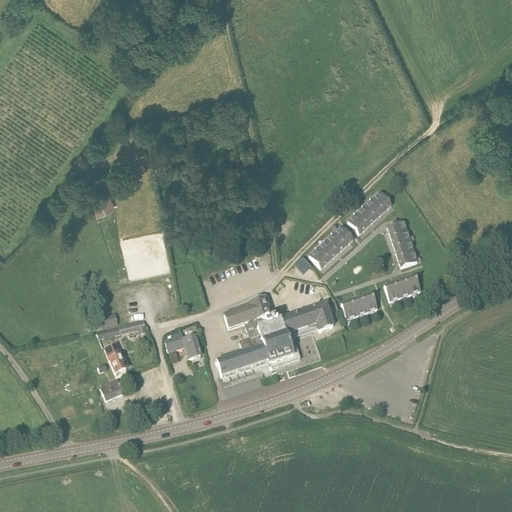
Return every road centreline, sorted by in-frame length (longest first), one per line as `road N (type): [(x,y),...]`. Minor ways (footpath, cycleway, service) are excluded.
road 1 (tertiary): [(63,453),(292,394),(376,354),(511,270)]
road 2 (track): [(277,274),(226,28)]
road 3 (track): [(511,456),(345,411),(310,416),(296,408)]
road 4 (track): [(277,274),(433,129)]
road 5 (unclassified): [(63,453),(44,409),(0,347)]
